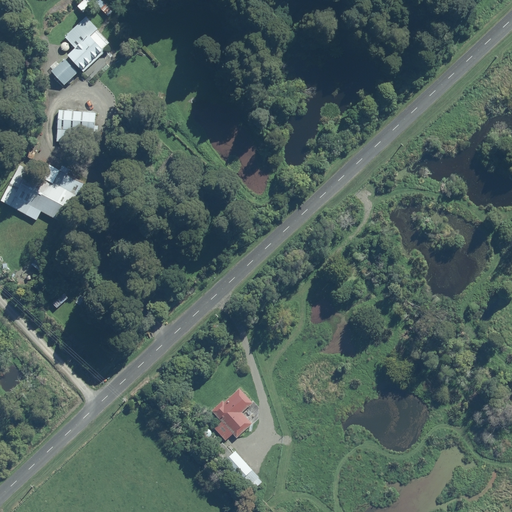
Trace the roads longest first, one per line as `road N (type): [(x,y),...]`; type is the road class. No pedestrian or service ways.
road 1 (tertiary): [(98,403),(511,18)]
road 2 (residential): [(0,298),(98,403)]
road 3 (tertiary): [(0,494),(98,403)]
